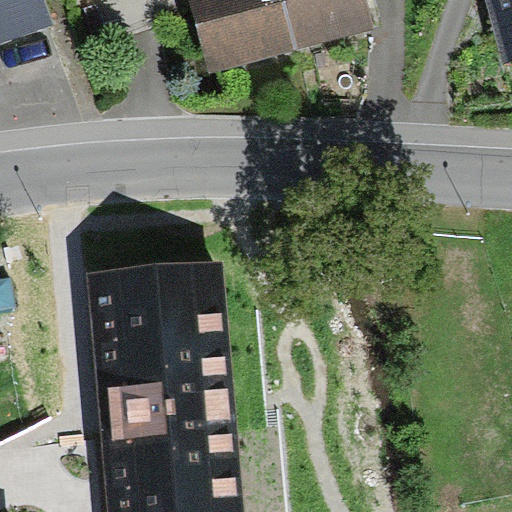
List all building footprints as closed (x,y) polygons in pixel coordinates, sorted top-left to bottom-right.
[(41,0),(0,0),(0,52),(54,33),(41,0)] [(187,0),(215,91),(376,41),(363,0),(187,0)] [(511,0),(483,0),(506,78),(511,76),(511,0)] [(10,247),(0,249),(0,307),(20,304),(10,247)] [(238,511),(218,268),(94,279),(113,511),(238,511)]
